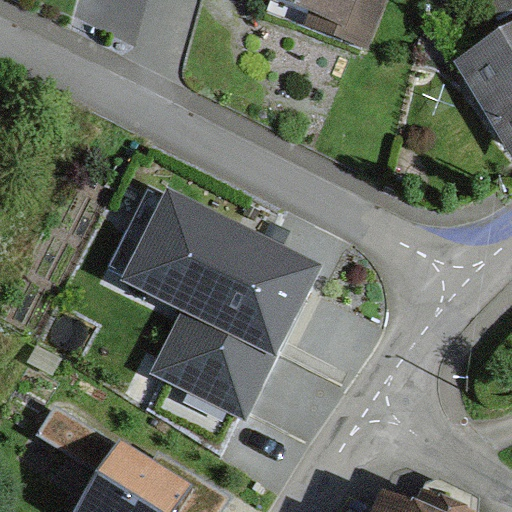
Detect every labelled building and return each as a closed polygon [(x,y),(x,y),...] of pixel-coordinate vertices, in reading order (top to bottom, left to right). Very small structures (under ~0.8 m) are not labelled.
[(366,0),(254,0),(251,9),(367,59),(384,20),(362,10),(366,0)] [(511,0),(492,0),(506,29),(511,26),(511,0)] [(511,40),(459,72),(511,161),(511,40)] [(324,278),(168,199),(122,290),(181,320),(150,381),(246,430),(324,278)] [(265,429),(332,443),(344,384),(278,370),(265,429)] [(225,511),(231,503),(126,439),(81,511),(225,511)]
